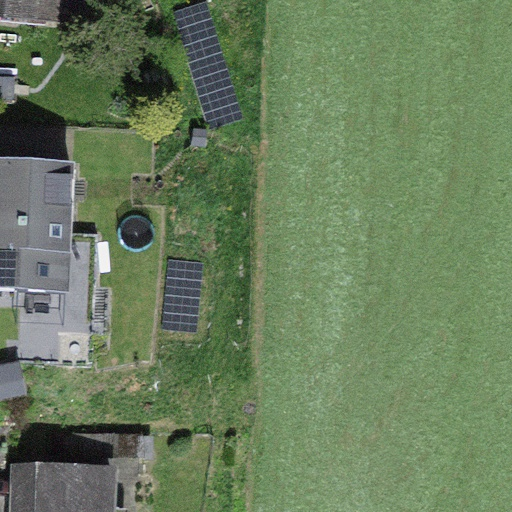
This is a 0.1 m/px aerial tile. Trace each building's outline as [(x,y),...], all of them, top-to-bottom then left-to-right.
[(0,0),(0,26),(107,35),(109,0),(0,0)] [(207,149),(208,132),(192,131),(191,148),(207,149)] [(63,296),(80,297),(82,238),(74,238),(76,169),(0,166),(0,294),(18,295),(17,317),(62,319),(63,296)] [(85,364),(87,339),(63,338),(62,362),(85,364)] [(19,364),(0,368),(0,406),(27,400),(19,364)] [(117,511),(119,472),(9,468),(7,511),(117,511)]
